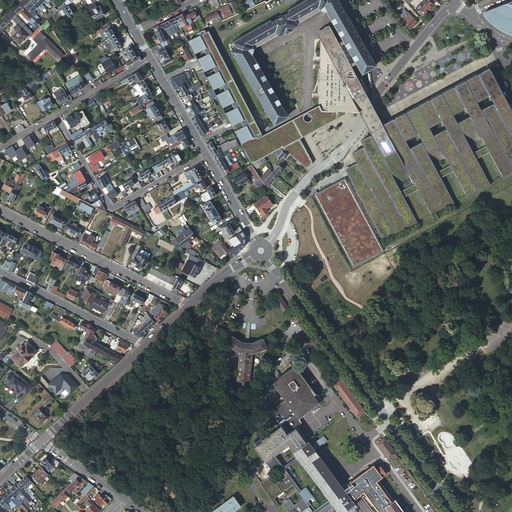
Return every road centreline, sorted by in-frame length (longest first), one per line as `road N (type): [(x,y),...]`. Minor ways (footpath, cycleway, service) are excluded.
road 1 (tertiary): [(261,250),(454,511)]
road 2 (residential): [(261,250),(291,198),(348,143),(387,79),(455,5)]
road 3 (residential): [(0,210),(187,306)]
road 4 (residential): [(0,272),(144,347)]
road 5 (tertiary): [(40,441),(144,347)]
